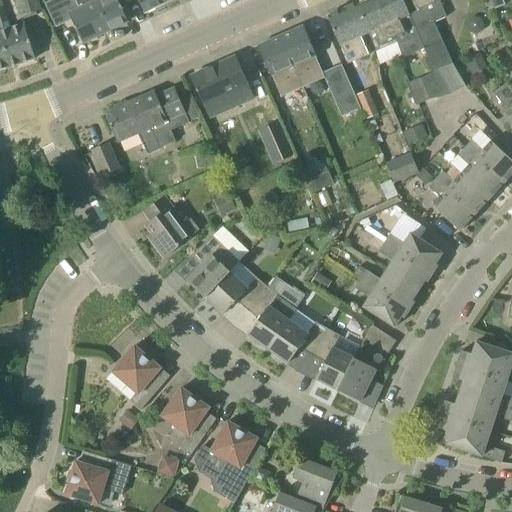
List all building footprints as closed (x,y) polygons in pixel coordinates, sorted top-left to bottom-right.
[(38,0),(15,0),(21,18),(42,11),(38,0)] [(103,16),(95,0),(74,0),(79,10),(69,14),(83,43),(105,33),(98,19),(103,16)] [(95,0),(103,16),(98,19),(105,33),(128,22),(117,0),(95,0)] [(124,0),(127,4),(135,0),(138,0),(145,13),(165,4),(163,0),(124,0)] [(377,51),(397,43),(378,0),(364,0),(356,4),(369,33),(377,51)] [(378,0),(397,43),(417,34),(410,18),(411,18),(402,0),(378,0)] [(412,0),(417,10),(418,10),(420,14),(411,18),(410,18),(417,34),(434,71),(438,70),(452,64),(450,60),(434,23),(446,18),(439,1),(441,0),(412,0)] [(490,0),(494,8),(504,4),(502,0),(490,0)] [(369,33),(356,4),(327,17),(340,46),(341,46),(349,64),(369,55),(361,37),(369,33)] [(35,59),(29,38),(24,25),(5,31),(2,23),(8,22),(3,7),(0,7),(0,35),(10,67),(35,59)] [(315,57),(317,56),(304,27),(281,37),(302,86),(323,77),(324,79),(325,78),(323,73),(315,57)] [(0,70),(10,67),(0,35),(0,70)] [(282,95),(302,86),(281,37),(258,47),(271,76),(272,76),(281,97),(282,97),(282,95)] [(481,52),(466,59),(473,74),(487,68),(481,52)] [(245,100),(253,96),(236,57),(190,77),(203,106),(241,90),(245,100)] [(452,94),(465,87),(452,64),(438,70),(452,94)] [(416,106),(419,105),(429,100),(420,78),(407,84),(416,106)] [(511,127),(511,91),(506,84),(494,93),(504,107),(510,107),(510,108),(511,110),(503,116),(511,127)] [(167,121),(185,114),(189,122),(199,118),(193,103),(183,107),(175,89),(156,96),(154,92),(142,98),(155,127),(167,122),(167,121)] [(361,109),(361,108),(353,91),(352,91),(339,97),(347,114),(347,115),(361,109)] [(369,91),(358,96),(368,118),(379,113),(369,91)] [(151,129),(155,127),(142,98),(105,114),(118,143),(139,134),(148,154),(159,149),(151,129)] [(422,125),(403,133),(408,145),(427,137),(422,125)] [(476,159),(504,183),(511,174),(511,161),(491,142),(484,151),(472,140),(465,147),(477,158),(476,159)] [(103,176),(120,169),(108,143),(91,151),(103,176)] [(469,166),(462,174),(489,200),(504,183),(476,159),(477,158),(465,147),(458,155),(469,166)] [(418,173),(413,160),(411,154),(386,164),(394,183),(418,173)] [(454,167),(446,175),(443,172),(435,180),(447,190),(474,216),(489,200),(462,174),(454,167)] [(328,172),(309,180),(315,193),(334,184),(328,172)] [(447,190),(435,180),(428,187),(440,198),(432,207),(459,232),(474,216),(447,190)] [(165,197),(161,201),(145,213),(152,222),(147,226),(158,241),(154,244),(164,257),(190,238),(189,238),(200,229),(192,218),(181,227),(169,210),(173,207),(165,197)] [(442,254),(419,240),(411,234),(405,244),(390,235),(384,244),(432,274),(437,266),(435,265),(442,254)] [(269,235),(264,250),(276,254),(281,239),(269,235)] [(203,300),(240,262),(213,237),(190,257),(201,267),(187,281),(204,298),(203,300)] [(427,283),(432,274),(384,244),(379,252),(392,261),(386,270),(418,291),(425,281),(427,283)] [(0,290),(19,288),(15,253),(14,253),(14,254),(0,255),(0,290)] [(256,278),(240,262),(203,300),(204,300),(205,299),(223,315),(237,301),(248,310),(266,287),(256,278)] [(380,279),(366,271),(359,266),(354,274),(362,278),(361,280),(409,311),(414,303),(412,301),(418,291),(386,270),(380,279)] [(317,273),(311,284),(325,293),(332,282),(317,273)] [(404,319),(409,311),(361,280),(355,289),(369,298),(363,308),(394,328),(401,317),(404,319)] [(267,350),(288,320),(296,309),(277,296),(266,287),(248,310),(259,320),(248,336),(267,350)] [(308,334),(288,321),(266,352),(267,352),(268,351),(288,364),(299,348),(312,355),(328,329),(316,323),(308,334)] [(396,342),(379,331),(371,325),(364,338),(388,354),(396,342)] [(336,393),(337,393),(354,359),(333,348),(340,336),(328,329),(312,355),(325,362),(316,380),(337,391),(336,393)] [(511,354),(490,347),(476,342),(472,355),(461,351),(457,365),(507,381),(511,364),(511,354)] [(148,353),(145,350),(145,351),(141,348),(139,350),(135,346),(112,372),(137,394),(131,402),(141,411),(165,383),(155,375),(161,369),(149,359),(151,356),(148,353)] [(360,402),(376,370),(354,359),(337,393),(338,394),(339,391),(360,402)] [(501,398),(507,381),(457,365),(452,378),(463,382),(459,393),(511,410),(511,398),(510,401),(501,398)] [(204,417),(206,413),(209,408),(200,402),(202,399),(192,392),(190,395),(181,388),(161,417),(176,427),(167,440),(190,456),(213,424),(204,417)] [(511,422),(511,410),(459,393),(456,405),(445,401),(440,415),(491,431),(496,414),(505,417),(504,420),(511,422)] [(127,411),(118,422),(128,431),(138,420),(127,411)] [(485,449),(491,431),(440,415),(436,428),(447,432),(443,444),(502,463),(505,452),(494,449),(493,452),(485,449)] [(203,465),(214,472),(210,480),(214,493),(234,504),(243,489),(263,454),(253,448),(255,444),(258,439),(248,433),(249,431),(239,425),(237,428),(228,422),(203,465)] [(132,466),(112,461),(89,453),(85,465),(76,462),(72,473),(69,472),(66,483),(69,484),(65,495),(99,505),(103,489),(122,495),(132,466)] [(162,455),(156,473),(174,479),(180,461),(162,455)] [(337,474),(300,459),(293,476),(304,480),(296,500),(279,494),(278,494),(323,511),(324,510),(323,510),(322,509),(325,500),(326,501),(330,490),(338,493),(338,492),(334,491),(340,475),(337,474)] [(323,511),(278,494),(272,511),(275,511),(318,511),(319,511),(322,511),(323,511)] [(441,511),(443,510),(404,498),(401,497),(396,511),(441,511)]
